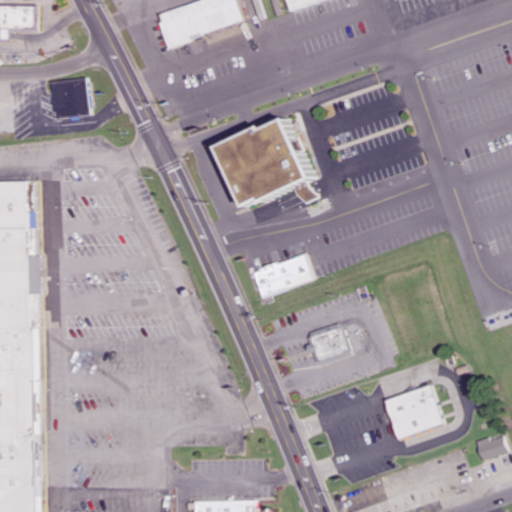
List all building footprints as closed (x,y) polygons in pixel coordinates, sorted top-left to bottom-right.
[(200,0),(158,14),(169,49),(191,42),(190,37),(243,20),(236,0),(200,0)] [(286,0),(290,11),(324,0),(286,0)] [(0,6),(0,28),(45,29),(44,6),(0,6)] [(64,118),(100,115),(95,79),(57,83),(64,118)] [(207,146),(237,205),(252,197),(254,201),(305,177),(276,118),(207,146)] [(0,225),(40,224),(39,178),(0,179),(0,225)] [(0,225),(0,329),(46,328),(46,292),(49,292),(48,252),(41,252),(40,224),(0,225)] [(256,272),(264,297),(314,280),(306,255),(256,272)] [(314,338),(321,358),(350,348),(343,328),(314,338)] [(0,441),(51,441),(49,329),(0,329),(0,441)] [(388,400),(393,420),(439,405),(432,386),(388,400)] [(393,420),(401,440),(444,424),(439,405),(393,420)] [(486,462),(511,452),(511,451),(506,435),(479,444),(486,462)] [(0,441),(51,441),(51,466),(0,465),(0,441)] [(0,465),(51,466),(51,489),(0,488),(0,465)] [(51,511),(51,489),(0,488),(0,511),(51,511)] [(197,501),(197,511),(257,511),(257,501),(197,501)]
